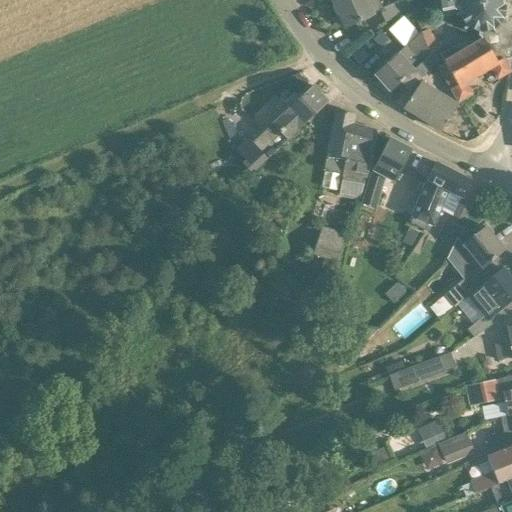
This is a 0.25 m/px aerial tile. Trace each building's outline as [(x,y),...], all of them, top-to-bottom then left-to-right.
[(377,0),(338,0),(333,3),(345,29),(372,16),(372,15),(379,11),(385,26),(409,10),(403,0),(382,10),(377,0)] [(511,0),(438,0),(441,13),(454,10),(454,11),(458,11),(458,14),(455,15),(456,17),(459,16),(465,27),(463,29),(465,31),(467,28),(478,33),(478,34),(483,34),(498,60),(504,57),(511,57),(511,52),(511,0)] [(388,31),(404,48),(374,76),(389,93),(400,83),(430,57),(431,56),(422,40),(419,34),(403,17),(388,31)] [(389,42),(381,33),(372,41),(381,50),(389,42)] [(478,34),(477,34),(478,36),(481,38),(482,43),(468,50),(463,44),(455,48),(453,47),(439,56),(444,64),(436,68),(450,90),(449,91),(456,103),(470,95),(464,84),(491,68),(497,80),(510,72),(503,61),(511,60),(511,57),(504,57),(498,60),(483,34),(478,34)] [(360,47),(349,57),(358,66),(368,57),(360,47)] [(430,57),(400,83),(408,93),(435,63),(430,57)] [(294,93),(307,82),(299,74),(283,80),(294,93)] [(404,109),(440,132),(457,106),(420,84),(404,109)] [(266,162),(328,103),(312,87),(250,146),(266,162)] [(333,132),(330,132),(324,159),(326,159),(323,171),(342,175),(338,197),(359,200),(366,176),(373,157),(372,157),(376,133),(352,126),(354,116),(336,113),(333,132)] [(389,140),(372,171),(362,205),(359,204),(353,224),(355,225),(344,254),(355,258),(365,228),(368,229),(375,209),(374,208),(385,178),(395,183),(411,152),(389,140)] [(426,181),(426,182),(409,216),(430,227),(448,193),(461,200),(470,182),(435,164),(426,181)] [(344,236),(321,228),(311,255),(324,260),(314,285),(330,291),(340,264),(334,262),(344,236)] [(462,246),(482,270),(505,252),(485,228),(462,246)] [(410,229),(403,244),(411,248),(418,234),(410,229)] [(206,259),(195,253),(185,270),(197,277),(206,259)] [(185,270),(175,261),(158,282),(172,294),(189,273),(185,270)] [(511,281),(502,269),(477,290),(467,298),(482,318),(467,330),(473,339),(496,323),(506,317),(500,309),(511,299),(511,281)] [(444,296),(454,309),(457,306),(461,303),(467,298),(477,290),(470,280),(467,277),(463,281),(444,296)] [(396,284),(384,296),(393,305),(405,294),(396,284)] [(511,327),(507,329),(510,342),(495,345),(496,351),(492,352),(493,357),(497,356),(498,362),(511,358),(511,327)] [(393,392),(455,369),(449,354),(404,371),(388,377),(393,392)] [(368,384),(388,377),(404,371),(401,362),(384,368),(386,372),(366,379),(368,384)] [(507,398),(511,416),(511,415),(511,376),(494,381),(499,400),(507,398)] [(499,400),(494,381),(465,388),(468,407),(499,400)] [(419,421),(426,440),(448,432),(440,413),(419,421)] [(511,415),(511,416),(511,418),(510,418),(511,429),(511,430),(486,437),(489,452),(511,443),(511,415)] [(474,453),(465,433),(446,441),(435,446),(445,466),(474,453)] [(476,494),(491,488),(511,478),(511,448),(487,459),(493,473),(471,482),(476,494)] [(229,463),(239,485),(252,478),(241,457),(229,463)] [(511,478),(491,488),(499,508),(511,502),(511,478)] [(511,511),(511,502),(499,508),(498,508),(487,511),(511,511)]
